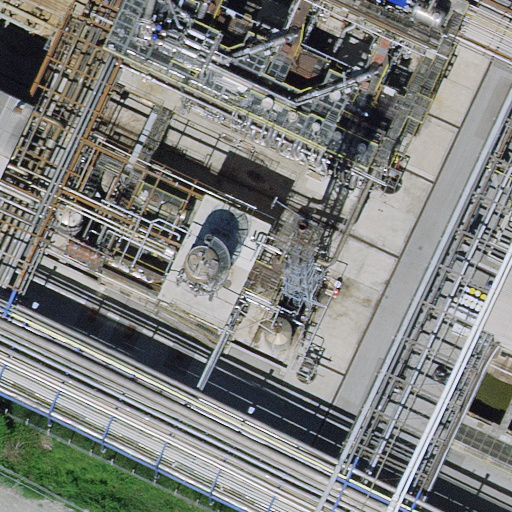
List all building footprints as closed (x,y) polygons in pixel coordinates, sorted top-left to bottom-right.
[(97,0),(0,0),(0,6),(77,43),(97,0)] [(451,37),(368,0),(150,0),(110,90),(372,209),(451,37)] [(0,226),(37,146),(0,128),(0,226)] [(329,285),(203,228),(157,328),(282,386),(329,285)] [(511,264),(477,336),(511,353),(511,264)]
